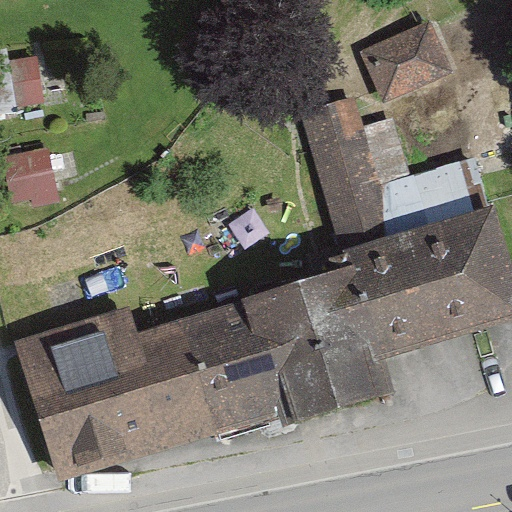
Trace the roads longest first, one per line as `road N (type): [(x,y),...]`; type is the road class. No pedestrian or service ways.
road 1 (primary): [(511,472),(313,511)]
road 2 (unclassified): [(35,511),(0,379)]
